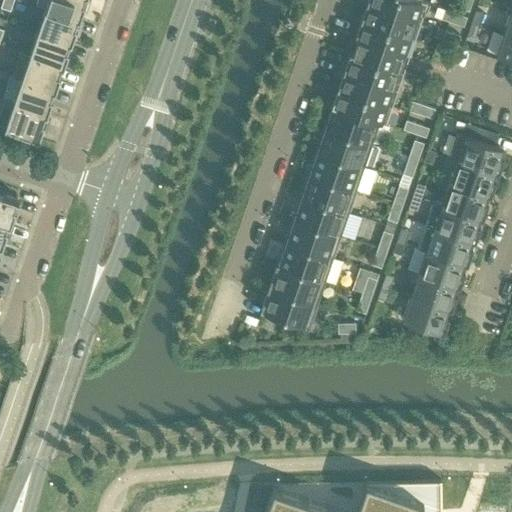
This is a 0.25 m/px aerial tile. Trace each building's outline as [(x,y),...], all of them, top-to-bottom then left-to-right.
[(13,0),(2,0),(0,7),(10,10),(13,0)] [(37,0),(36,3),(78,18),(83,0),(37,0)] [(331,104),(332,104),(383,122),(401,69),(398,68),(400,62),(403,54),(406,55),(425,1),(421,0),(420,0),(366,0),(354,37),(357,38),(354,46),(352,53),(349,52),(337,87),(331,103),(331,104)] [(461,0),(459,8),(463,9),(469,11),(472,0),(461,0)] [(45,7),(37,30),(70,41),(71,42),(77,26),(75,25),(78,18),(36,3),(36,4),(45,7)] [(463,26),(467,16),(463,15),(444,9),(441,18),(463,26)] [(475,10),(471,22),(479,24),(484,13),(475,10)] [(510,12),(503,33),(504,33),(511,35),(511,12),(510,12)] [(479,24),(471,22),(467,34),(475,36),(479,24)] [(20,50),(20,51),(61,65),(63,66),(69,50),(67,49),(69,42),(71,43),(71,42),(70,41),(37,30),(29,53),(20,50)] [(442,40),(457,45),(460,35),(445,30),(442,40)] [(511,35),(504,33),(503,33),(496,54),(506,58),(511,59),(511,35)] [(20,51),(12,75),(53,89),(55,90),(61,74),(59,73),(61,66),(63,66),(61,65),(20,51)] [(4,98),(4,99),(45,113),(50,100),(52,93),(53,90),(55,90),(53,89),(12,75),(20,78),(13,101),(4,98)] [(45,113),(4,99),(0,109),(0,124),(37,138),(45,113)] [(435,108),(416,102),(412,100),(409,110),(432,118),(435,108)] [(329,113),(324,127),(372,144),(380,122),(383,123),(383,122),(332,104),(331,104),(331,105),(331,106),(334,107),(331,114),(329,113)] [(406,119),(403,129),(426,137),(429,127),(406,119)] [(455,136),(448,156),(449,156),(463,161),(498,173),(504,158),(500,157),(503,147),(494,145),(495,144),(494,144),(497,134),(498,134),(498,133),(465,122),(463,127),(461,133),(456,132),(455,136)] [(321,136),(316,150),(364,166),(372,144),(324,127),(323,129),(326,130),(323,136),(321,136)] [(414,139),(408,156),(418,159),(424,142),(414,139)] [(424,161),(432,164),(436,151),(428,149),(424,161)] [(313,158),(308,173),(357,189),(364,166),(316,150),(315,152),(318,152),(316,159),(313,158)] [(418,159),(408,156),(402,173),(412,176),(418,159)] [(456,159),(449,181),(463,186),(490,195),(491,195),(496,181),(492,179),(494,172),(498,174),(498,173),(463,161),(449,156),(448,156),(456,159)] [(305,181),(300,195),(349,212),(357,189),(308,173),(308,174),(310,175),(308,182),(305,181)] [(433,200),(433,201),(463,211),(483,218),(488,203),(484,202),(487,195),(490,196),(491,195),(490,195),(463,186),(449,181),(442,203),(433,200)] [(416,182),(412,194),(421,197),(425,185),(416,182)] [(399,185),(393,202),(402,205),(408,188),(399,185)] [(0,217),(9,220),(17,196),(0,189),(0,217)] [(421,197),(412,194),(408,206),(416,209),(421,197)] [(298,204),(293,218),(341,235),(349,212),(300,195),(300,197),(302,198),(300,205),(298,204)] [(433,201),(425,224),(463,237),(475,241),(480,226),(477,225),(479,218),(483,219),(483,218),(463,211),(433,201)] [(402,205),(393,202),(387,219),(396,222),(402,205)] [(0,243),(0,244),(9,220),(0,217),(0,243)] [(290,226),(285,241),(333,257),(341,235),(293,218),(292,220),(295,221),(292,227),(290,226)] [(425,224),(417,246),(417,247),(463,262),(467,264),(472,249),(469,248),(471,241),(475,242),(475,241),(463,237),(425,224)] [(401,227),(397,239),(405,242),(409,230),(401,227)] [(383,230),(377,247),(387,250),(393,233),(383,230)] [(405,242),(397,239),(393,251),(401,254),(405,242)] [(277,263),(326,280),(336,283),(344,261),(333,257),(285,241),(284,242),(287,243),(285,250),(282,249),(277,263),(276,262),(276,263),(277,263)] [(425,250),(418,272),(460,286),(463,276),(465,272),(463,271),(461,270),(463,264),(463,263),(467,264),(463,262),(417,247),(417,246),(417,247),(425,250)] [(387,250),(377,247),(371,264),(381,267),(387,250)] [(276,263),(268,286),(269,286),(318,303),(326,280),(277,263),(276,263)] [(418,272),(410,295),(452,309),(457,294),(453,293),(456,286),(459,287),(460,286),(418,272)] [(385,273),(381,285),(390,288),(394,276),(385,273)] [(367,275),(362,292),(371,296),(377,279),(367,275)] [(390,288),(381,285),(377,297),(385,300),(391,302),(395,290),(390,288)] [(269,286),(268,286),(260,309),(261,310),(284,318),(283,321),(298,326),(299,323),(310,326),(318,303),(269,286)] [(371,296),(362,292),(356,309),(365,313),(371,296)] [(410,295),(402,319),(412,322),(444,333),(445,329),(449,317),(446,316),(448,309),(452,310),(452,309),(410,295)] [(353,322),(337,322),(338,333),(356,332),(355,322),(353,322)] [(441,511),(441,479),(430,479),(366,480),(360,499),(355,511),(348,511),(273,486),(264,511),(441,511)]
